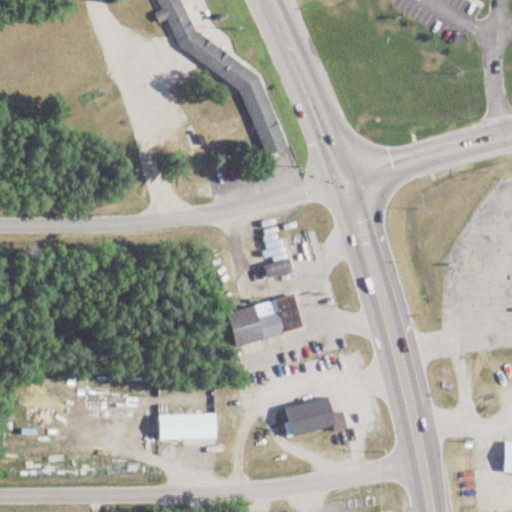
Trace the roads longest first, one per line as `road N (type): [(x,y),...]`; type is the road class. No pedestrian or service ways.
road 1 (residential): [(0,498),(211,496),(418,462)]
road 2 (primary): [(424,511),(391,352),(339,178)]
road 3 (residential): [(339,178),(175,209),(0,216)]
road 4 (primary): [(339,178),(263,0)]
road 5 (secondary): [(339,178),(511,131)]
